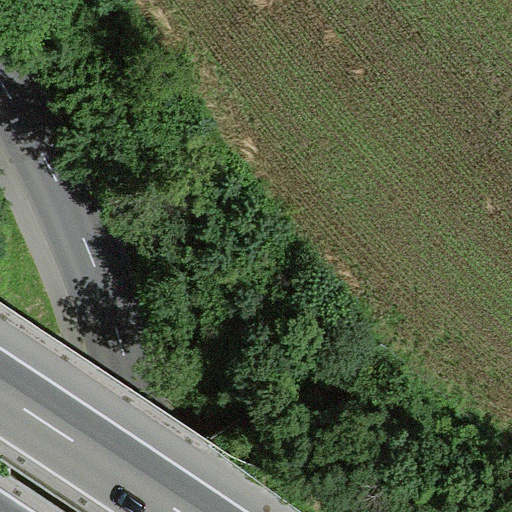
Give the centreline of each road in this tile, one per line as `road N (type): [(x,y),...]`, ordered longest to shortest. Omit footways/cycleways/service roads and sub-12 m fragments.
road 1 (tertiary): [(0,84),(52,169),(109,306),(153,511)]
road 2 (motorway): [(182,511),(0,388)]
